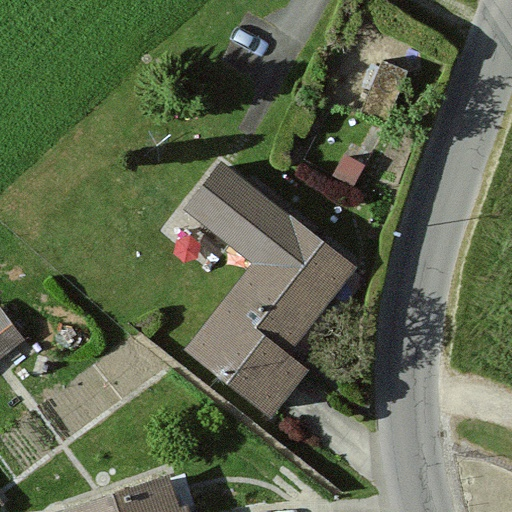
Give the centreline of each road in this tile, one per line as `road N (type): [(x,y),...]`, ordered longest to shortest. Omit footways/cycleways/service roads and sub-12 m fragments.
road 1 (tertiary): [(507,0),(425,238),(400,423),(430,511)]
road 2 (unknown): [(292,394),(414,464)]
